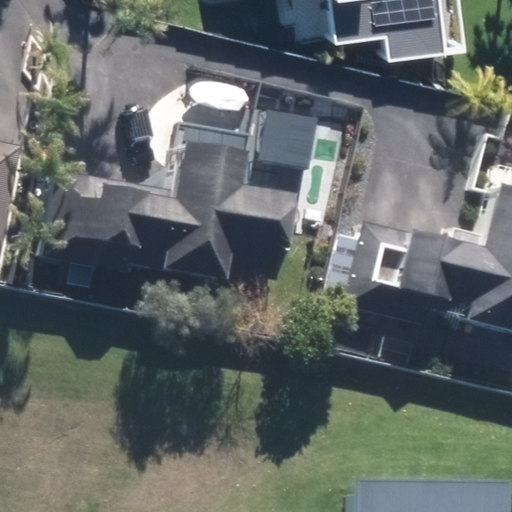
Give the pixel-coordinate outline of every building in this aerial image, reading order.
[(442,0),(331,0),(338,52),(448,38),(442,0)] [(252,143),(189,131),(178,190),(81,172),(68,240),(279,280),(297,187),(246,177),(252,143)] [(0,251),(3,252),(24,141),(0,136),(0,251)] [(511,177),(504,175),(489,238),(370,209),(347,300),(511,340),(511,177)] [(509,511),(509,494),(509,483),(359,482),(359,492),(344,492),(343,511),(509,511)]
